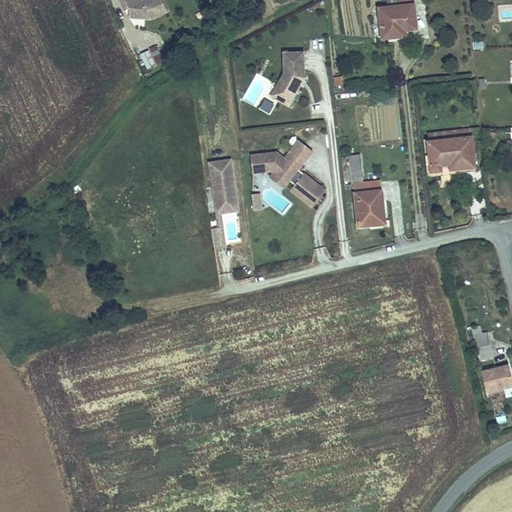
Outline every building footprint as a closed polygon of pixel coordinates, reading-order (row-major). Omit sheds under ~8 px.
[(169,12),(162,0),(153,0),(150,2),(133,1),(128,4),(126,0),(119,0),(126,14),(132,11),(132,12),(131,19),(153,20),(169,12)] [(413,5),(378,11),(382,42),(418,37),(413,5)] [(147,70),(164,63),(157,47),(140,54),(147,70)] [(290,106),(305,79),(305,53),(285,53),(285,74),(274,93),(281,97),(279,100),(290,106)] [(335,87),(343,86),(342,78),(334,78),(335,87)] [(259,111),(271,115),(275,104),(263,100),(259,111)] [(432,133),(433,141),(437,172),(446,171),(447,174),(457,173),(456,169),(480,166),(476,136),(475,128),(432,133)] [(299,170),(314,152),(300,141),(285,159),(278,153),(252,156),(253,165),(261,164),(261,172),(272,171),(275,173),(288,183),(290,181),(295,185),(291,190),(313,207),(326,191),(304,174),(302,177),(297,173),(299,170)] [(352,160),(356,188),(367,186),(363,158),(352,160)] [(240,210),(234,164),(213,167),(219,213),(240,210)] [(261,172),(261,164),(253,165),(253,173),(261,172)] [(288,183),(275,173),(271,177),(284,188),(288,183)] [(367,186),(356,188),(357,197),(383,194),(381,184),(367,186)] [(253,213),(263,211),(260,194),(250,196),(253,213)] [(383,194),(357,197),(361,229),(373,227),(373,223),(387,221),(383,194)] [(241,214),(240,210),(219,213),(219,217),(221,231),(225,231),(223,216),(241,214)] [(227,248),(225,231),(221,231),(214,232),(216,249),(227,248)] [(43,269),(30,277),(36,287),(49,277),(43,269)] [(485,331),(474,335),(481,358),(492,355),(485,331)] [(511,373),(509,363),(485,370),(490,389),(511,382),(511,373)] [(494,414),(496,423),(503,421),(500,412),(494,414)]
